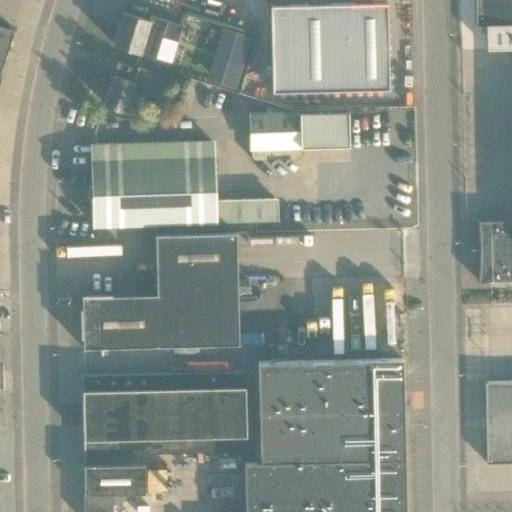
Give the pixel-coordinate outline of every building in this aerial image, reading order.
[(509,281),(509,279),(511,279),(511,0),(477,0),(478,24),(489,24),(489,49),(511,48),(511,232),(509,233),(508,220),(480,221),(482,241),(482,261),(480,281),(509,281)] [(356,2),(272,4),(275,91),(391,88),(389,23),(388,2),(356,3),(356,2)] [(150,20),(125,12),(115,45),(141,52),(138,61),(151,65),(154,56),(156,57),(163,37),(177,41),(182,25),(151,15),(150,20)] [(0,75),(15,30),(0,25),(0,75)] [(242,66),(214,57),(207,80),(235,88),(242,66)] [(167,97),(174,78),(139,67),(134,82),(114,76),(105,104),(133,113),(141,89),(167,97)] [(299,157),(299,146),(349,144),(348,112),(251,115),(252,147),(253,147),(253,158),(299,157)] [(275,198),(215,200),(214,158),(212,157),(212,141),(175,142),(175,143),(115,145),(114,143),(95,144),(95,161),(94,161),(95,225),(275,220),(275,198)] [(240,344),(238,232),(156,234),(157,277),(147,278),(141,284),(141,294),(83,295),(84,347),(240,344)] [(405,281),(380,282),(382,330),(407,329),(405,281)] [(406,511),(403,358),(259,361),(261,462),(245,462),(246,511),(406,511)] [(84,390),(85,455),(247,451),(245,371),(83,375),(84,390)] [(511,380),(487,381),(488,463),(511,462),(511,380)] [(145,493),(145,464),(84,465),(84,511),(113,511),(113,493),(145,493)]
